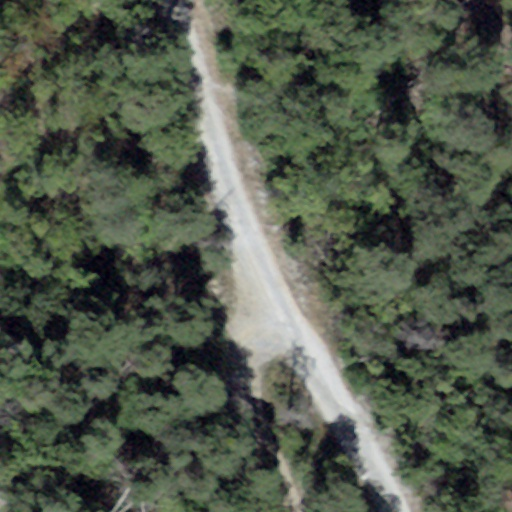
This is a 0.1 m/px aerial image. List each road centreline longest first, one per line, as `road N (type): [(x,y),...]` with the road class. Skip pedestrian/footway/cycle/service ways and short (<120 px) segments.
road 1 (track): [(412,511),(272,241),(232,122),(208,0)]
road 2 (track): [(301,293),(250,362),(300,511)]
